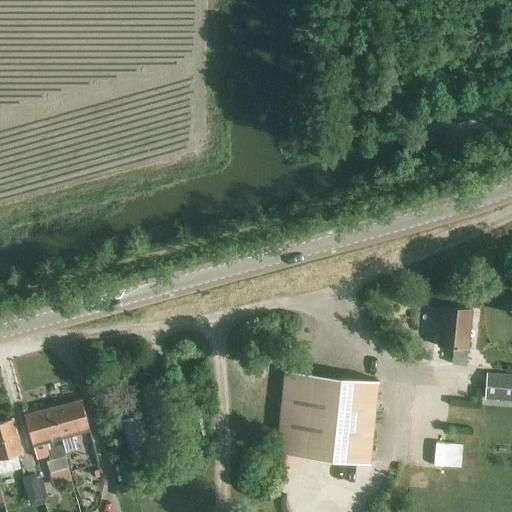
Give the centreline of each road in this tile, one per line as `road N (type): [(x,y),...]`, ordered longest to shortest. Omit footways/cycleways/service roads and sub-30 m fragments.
road 1 (secondary): [(0,330),(511,188)]
road 2 (track): [(224,511),(217,319)]
